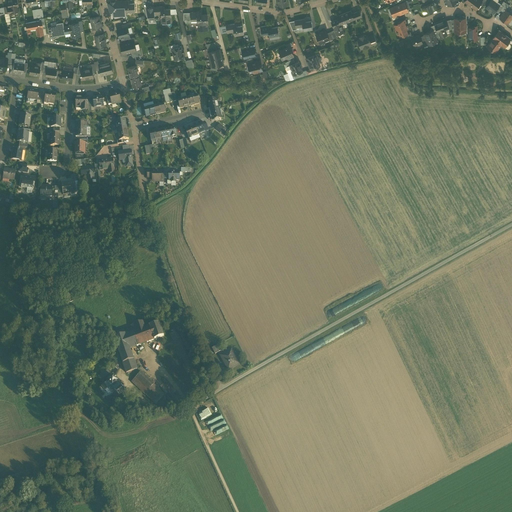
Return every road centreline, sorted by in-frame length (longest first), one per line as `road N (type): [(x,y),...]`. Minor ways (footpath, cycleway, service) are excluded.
road 1 (residential): [(190,408),(511,224)]
road 2 (residential): [(316,4),(284,12),(185,0)]
